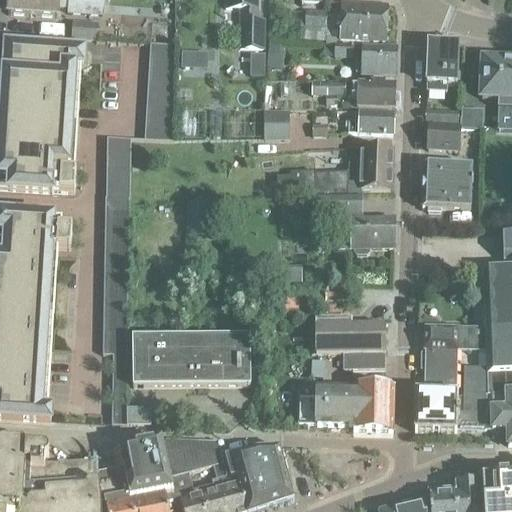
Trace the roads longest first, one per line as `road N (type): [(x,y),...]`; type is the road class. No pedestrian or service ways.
road 1 (residential): [(412,1),(405,388)]
road 2 (residential): [(405,446),(407,480),(325,511)]
